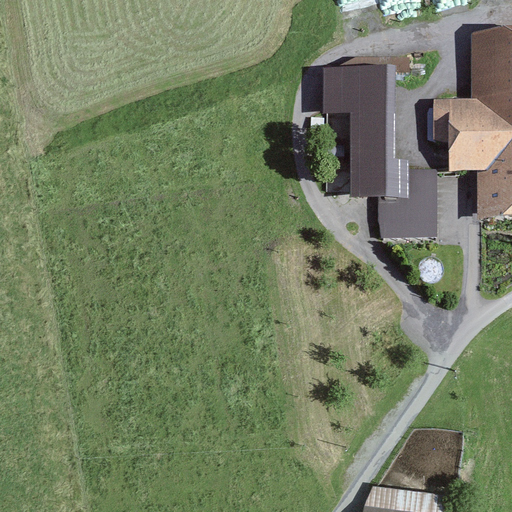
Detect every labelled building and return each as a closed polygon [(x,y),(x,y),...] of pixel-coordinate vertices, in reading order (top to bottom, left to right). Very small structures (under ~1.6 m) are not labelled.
[(436,0),(414,0),(417,13),(438,9),(436,0)] [(511,42),(473,43),(474,108),(442,109),(442,183),(475,182),(475,232),(511,231),(511,42)] [(411,79),(326,80),(326,118),(356,118),(357,205),(383,205),(413,205),(412,172),(411,79)] [(436,172),(412,172),(413,205),(383,205),(384,243),(436,243),(436,172)] [(460,511),(462,500),(373,490),(370,511),(460,511)]
